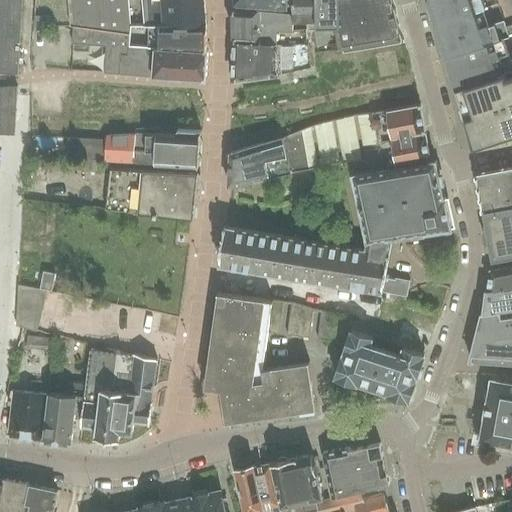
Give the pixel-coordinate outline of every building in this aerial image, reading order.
[(22,0),(0,0),(0,411),(3,387),(0,386),(0,135),(14,136),(16,87),(0,88),(0,73),(18,74),(22,0)] [(71,0),(72,27),(72,29),(101,30),(130,34),(131,24),(128,0),(71,0)] [(144,0),(147,25),(150,25),(160,26),(161,26),(207,27),(204,0),(144,0)] [(311,28),(313,28),(317,28),(316,0),(293,0),(293,8),(295,8),(297,28),(311,28)] [(321,28),(341,26),(340,13),(339,0),(316,0),(317,28),(321,28)] [(321,28),(321,51),(351,47),(402,39),(392,0),(339,0),(340,13),(341,26),(321,28)] [(429,0),(446,54),(491,40),(503,36),(511,33),(511,0),(508,0),(511,11),(511,24),(506,27),(504,19),(486,25),(481,8),(485,7),(483,0),(429,0)] [(295,8),(293,8),(294,12),(235,8),(235,40),(288,41),(292,41),(313,42),(313,28),(311,28),(297,28),(295,8)] [(150,27),(149,48),(156,48),(160,48),(206,51),(208,29),(207,27),(161,26),(160,26),(150,25),(150,27)] [(72,29),(72,43),(107,45),(105,73),(121,75),(153,77),(205,81),(206,51),(160,48),(156,48),(149,48),(129,46),(130,34),(101,30),(72,29)] [(491,40),(446,54),(456,86),(502,71),(497,54),(507,51),(506,46),(503,36),(491,40)] [(292,41),(288,41),(235,40),(235,78),(247,78),(247,77),(280,73),(313,66),(313,42),(292,41)] [(511,68),(456,86),(457,88),(479,143),(511,132),(511,68)] [(433,159),(419,105),(374,113),(379,143),(364,146),(365,151),(380,148),(383,167),(433,159)] [(310,169),(347,161),(365,157),(365,151),(364,146),(379,143),(374,113),(319,124),(302,131),(302,132),(303,137),(309,166),(310,169)] [(72,134),(71,115),(34,117),(35,136),(72,134)] [(136,131),(135,162),(155,163),(199,167),(202,132),(178,131),(178,137),(158,135),(159,130),(136,131)] [(289,136),(284,137),(292,172),(310,169),(309,166),(303,137),(302,132),(302,131),(295,134),(289,136)] [(102,161),(122,162),(124,136),(107,137),(107,140),(78,139),(78,159),(79,159),(102,161)] [(231,153),(229,184),(234,185),(292,172),(284,137),(231,153)] [(368,172),(354,174),(369,240),(394,237),(422,232),(452,228),(446,198),(444,198),(436,161),(384,169),(383,167),(380,148),(365,151),(365,157),(367,169),(368,172)] [(511,167),(475,175),(483,212),(511,206),(511,167)] [(194,214),(197,174),(110,169),(106,210),(134,212),(191,217),(192,213),(194,214)] [(511,209),(483,212),(492,260),(511,256),(511,209)] [(394,237),(369,240),(367,250),(226,227),(220,265),(382,291),(392,246),(394,237)] [(511,266),(491,270),(487,292),(511,288),(511,266)] [(55,275),(44,272),(41,290),(52,292),(55,275)] [(383,292),(407,296),(410,281),(396,278),(395,280),(385,278),(383,292)] [(45,302),(48,291),(19,286),(18,295),(45,302)] [(511,288),(487,292),(484,314),(481,314),(481,315),(511,308),(511,288)] [(218,293),(205,388),(221,390),(227,422),(317,409),(310,362),(264,369),(269,332),(280,334),(285,302),(274,301),(230,295),(218,293)] [(45,302),(18,295),(18,306),(43,312),(45,302)] [(310,338),(313,310),(293,304),(288,336),(310,338)] [(43,312),(18,306),(18,316),(40,322),(43,312)] [(511,308),(481,315),(472,359),(511,361),(511,308)] [(335,316),(323,313),(320,341),(332,343),(335,316)] [(40,322),(18,316),(17,326),(37,332),(40,322)] [(410,401),(425,355),(404,348),(402,353),(400,353),(400,354),(371,345),(373,338),(352,331),(336,377),(358,384),(358,383),(389,393),(388,394),(410,401)] [(33,349),(52,352),(54,339),(35,337),(33,349)] [(134,356),(111,353),(91,351),(87,384),(86,392),(83,419),(82,426),(98,428),(97,437),(120,440),(121,431),(133,432),(134,422),(150,424),(153,401),(152,401),(157,359),(134,354),(134,356)] [(487,413),(482,439),(511,444),(511,382),(493,379),(492,380),(488,405),(487,413)] [(75,419),(83,419),(86,392),(85,397),(50,393),(50,397),(48,397),(43,440),(72,443),(75,419)] [(43,440),(48,397),(12,393),(10,405),(13,405),(9,436),(43,440)] [(333,498),(389,485),(381,443),(351,450),(350,447),(324,453),(333,498)] [(273,463),(283,511),(319,511),(317,499),(323,497),(314,457),(311,455),(288,460),(285,458),(281,457),(278,459),(276,462),(273,463)] [(283,511),(273,463),(255,467),(255,465),(251,466),(251,462),(239,465),(240,469),(237,469),(246,511),(266,511),(266,508),(271,507),(271,511),(283,511)] [(0,495),(0,511),(24,511),(31,483),(4,476),(3,481),(0,495)] [(31,483),(24,511),(56,511),(54,511),(56,503),(57,503),(58,500),(57,499),(58,492),(59,489),(31,483)] [(194,497),(197,511),(229,511),(227,504),(224,505),(221,491),(209,493),(208,490),(194,493),(195,497),(194,497)] [(318,503),(320,511),(388,511),(383,494),(364,500),(362,492),(333,499),(318,503)] [(197,511),(194,497),(167,503),(168,511),(197,511)] [(168,511),(167,503),(166,503),(166,502),(141,507),(141,509),(140,509),(140,511),(168,511)]
